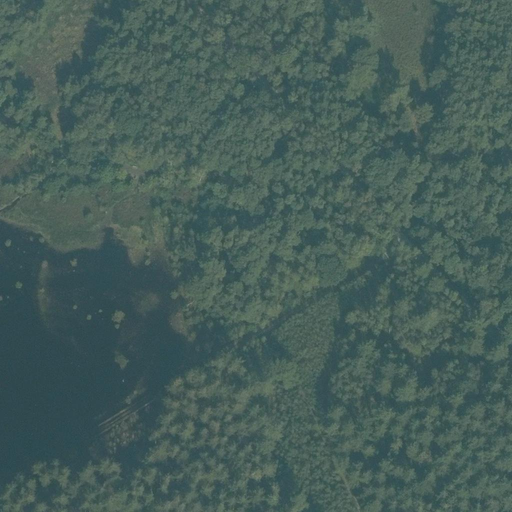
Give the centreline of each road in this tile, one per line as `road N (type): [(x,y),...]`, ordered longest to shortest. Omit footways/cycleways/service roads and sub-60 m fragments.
road 1 (track): [(355,511),(263,329)]
road 2 (track): [(263,329),(404,242)]
